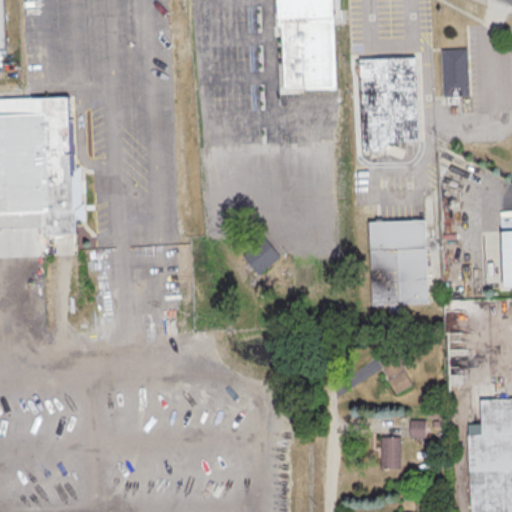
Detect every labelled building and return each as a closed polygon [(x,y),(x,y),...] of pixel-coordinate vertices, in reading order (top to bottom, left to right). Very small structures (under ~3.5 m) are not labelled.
[(8,0),(0,0),(0,50),(9,50),(8,0)] [(277,0),(277,89),(332,89),(331,0),(277,0)] [(440,49),(440,97),(467,96),(466,49),(440,49)] [(415,57),(356,59),(358,151),(383,150),(382,141),(418,140),(415,57)] [(0,98),(0,228),(48,227),(49,246),(82,245),(77,96),(0,98)] [(366,220),(367,305),(426,304),(424,219),(366,220)] [(498,286),(511,285),(511,229),(497,230),(498,286)] [(255,276),(278,256),(262,237),(239,257),(255,276)] [(372,351),(392,393),(410,385),(391,343),(372,351)] [(468,511),(511,511),(511,397),(477,398),(478,434),(466,435),(468,511)] [(422,420),(409,421),(410,428),(416,428),(417,435),(423,435),(422,420)] [(399,437),(379,437),(379,468),(399,468),(399,437)]
